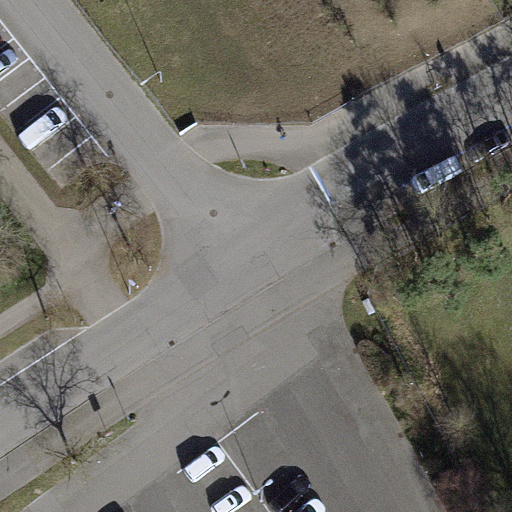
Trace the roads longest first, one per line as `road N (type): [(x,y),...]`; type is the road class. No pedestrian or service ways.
road 1 (residential): [(226,256),(22,0)]
road 2 (residential): [(511,99),(226,256)]
road 3 (residential): [(226,256),(0,420)]
